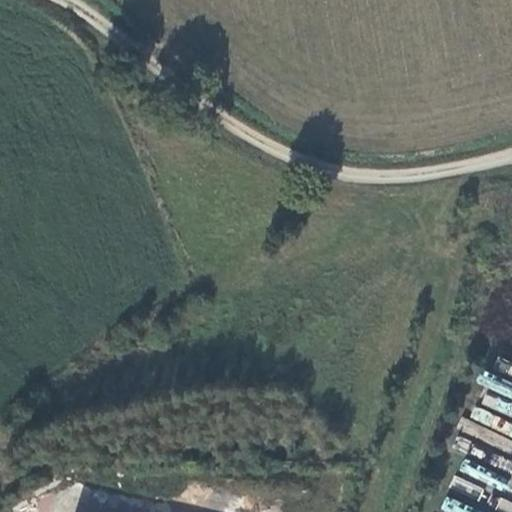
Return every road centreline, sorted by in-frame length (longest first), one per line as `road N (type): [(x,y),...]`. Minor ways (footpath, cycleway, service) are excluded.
road 1 (track): [(511,152),(385,178),(346,177),(303,163),(63,0)]
road 2 (track): [(373,511),(446,293),(443,236),(465,166)]
